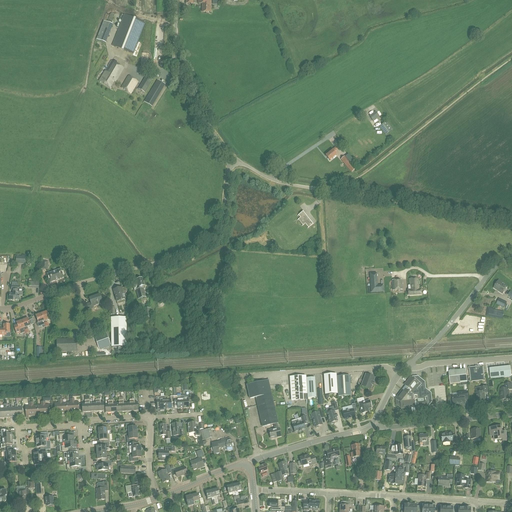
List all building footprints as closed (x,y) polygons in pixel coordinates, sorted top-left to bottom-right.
[(211,4),(211,0),(198,0),(198,3),(202,4),(202,12),(210,12),(210,4),(211,4)] [(112,46),(133,54),(145,23),(124,14),(112,46)] [(113,24),(103,21),(96,39),(106,43),(113,24)] [(111,89),(124,68),(111,61),(105,71),(99,81),(111,89)] [(130,94),(138,82),(128,76),(121,88),(130,94)] [(145,93),(153,80),(146,76),(138,89),(145,93)] [(165,84),(157,80),(144,102),(152,106),(165,84)] [(369,116),(373,121),(379,117),(376,112),(369,116)] [(379,127),(386,135),(393,130),(386,121),(379,127)] [(337,150),(335,148),(325,155),(330,161),(337,155),(334,152),(337,150)] [(351,172),(355,169),(345,156),(341,160),(351,172)] [(309,227),(310,227),(313,224),(303,211),(298,215),(300,218),(298,219),(303,225),(305,224),(308,228),(309,227)] [(16,264),(18,264),(25,264),(25,258),(26,258),(26,255),(22,255),(22,256),(16,256),(16,264)] [(60,269),(47,274),(50,283),(63,278),(63,275),(64,275),(63,271),(61,272),(60,269)] [(142,286),(144,285),(142,278),(136,280),(137,284),(133,285),(134,290),(137,290),(139,299),(145,297),(142,286)] [(421,294),(421,290),(419,290),(418,278),(409,279),(409,285),(408,285),(408,289),(408,295),(421,294)] [(403,290),(402,279),(392,280),(392,290),(403,290)] [(502,294),(508,286),(499,280),(493,288),(502,294)] [(370,286),(371,293),(384,292),(384,285),(377,285),(370,286)] [(125,299),(121,287),(113,290),(117,302),(125,299)] [(103,303),(100,295),(89,298),(91,303),(85,305),(87,310),(93,308),(92,307),(103,303)] [(497,309),(503,311),(507,302),(499,298),(496,304),(499,305),(497,309)] [(490,309),(489,314),(503,317),(503,312),(490,309)] [(47,312),(41,314),(44,321),(50,319),(47,312)] [(45,323),(44,321),(41,314),(35,316),(38,322),(37,323),(38,327),(43,325),(44,328),(46,327),(45,323)] [(127,317),(111,318),(111,347),(127,347),(127,317)] [(28,319),(22,321),(24,328),(25,328),(27,334),(29,333),(27,327),(30,326),(28,319)] [(16,323),(17,325),(14,326),(17,334),(19,333),(20,334),(24,333),(24,335),(27,334),(25,328),(24,328),(22,321),(16,323)] [(10,333),(10,325),(3,325),(3,329),(0,329),(0,335),(6,335),(6,333),(10,333)] [(111,346),(106,331),(94,335),(99,350),(111,346)] [(77,351),(77,338),(70,338),(57,338),(57,352),(77,351)] [(470,367),(469,369),(470,380),(472,381),(483,380),(485,378),(483,367),(482,366),(470,367)] [(510,366),(490,368),(491,378),(511,376),(510,366)] [(467,382),(466,369),(449,371),(450,384),(467,382)] [(325,395),(337,394),(336,374),(324,375),(325,395)] [(366,374),(361,386),(370,389),(372,385),(373,385),(374,382),(373,382),(375,378),(366,374)] [(306,376),(297,377),(297,379),(290,379),(290,387),(292,386),(292,394),(294,394),(294,401),(303,400),(307,400),(306,376)] [(351,396),(350,376),(337,377),(338,396),(351,396)] [(402,390),(395,399),(396,405),(401,408),(401,409),(413,407),(413,406),(415,406),(417,406),(417,408),(426,407),(428,407),(432,402),(431,393),(426,389),(425,382),(418,376),(411,377),(404,385),(408,388),(407,390),(405,389),(403,391),(402,390)] [(314,378),(306,378),(307,393),(315,393),(314,378)] [(273,424),(277,423),(278,423),(271,394),(269,380),(246,385),(250,399),(256,398),(262,427),(273,424)] [(511,388),(511,383),(505,384),(505,387),(505,389),(500,389),(501,392),(500,393),(500,395),(501,396),(501,400),(504,399),(504,400),(506,400),(507,400),(507,399),(510,399),(509,390),(511,389),(511,388)] [(476,392),(477,402),(480,402),(480,403),(484,402),(484,401),(485,401),(484,393),(488,392),(487,386),(481,387),(481,390),(480,391),(476,392)] [(453,396),(453,404),(465,403),(465,399),(468,399),(468,391),(459,392),(459,396),(453,396)] [(177,409),(183,408),(182,399),(183,399),(183,395),(177,396),(176,396),(173,396),(174,403),(177,402),(177,409)] [(188,402),(191,401),(191,395),(187,395),(188,399),(183,399),(182,399),(183,408),(189,408),(188,402)] [(170,400),(165,400),(166,409),(171,409),(171,403),(174,403),(173,396),(170,396),(170,400)] [(166,409),(165,400),(165,397),(159,397),(156,397),(156,404),(159,403),(160,407),(160,410),(160,411),(164,411),(164,409),(166,409)] [(363,398),(357,399),(358,404),(359,403),(361,414),(362,413),(362,414),(363,415),(365,414),(365,413),(369,412),(368,409),(371,408),(370,405),(371,404),(372,404),(371,402),(370,401),(370,402),(369,401),(364,402),(363,398)] [(337,421),(336,417),(337,417),(336,414),(335,415),(334,411),(338,410),(336,402),(332,403),(333,407),(326,409),(330,423),(331,425),(334,424),(333,422),(337,421)] [(344,419),(345,419),(345,421),(348,420),(348,418),(348,419),(351,418),(355,417),(353,411),(357,410),(355,404),(352,404),(353,409),(342,412),(344,419)] [(311,414),(312,417),(315,427),(316,428),(319,427),(318,426),(322,425),(320,418),(323,417),(321,410),(318,411),(318,412),(311,414)] [(305,429),(304,425),(307,424),(305,416),(301,417),(301,418),(292,421),(293,425),(292,425),(295,432),(299,431),(299,432),(301,431),(301,430),(305,429)] [(198,425),(195,425),(195,423),(188,423),(188,434),(195,433),(195,436),(199,436),(198,429),(198,425)] [(278,429),(277,423),(273,424),(274,429),(269,431),(270,438),(277,436),(277,437),(281,436),(279,428),(278,429)] [(136,427),(129,427),(129,424),(125,424),(126,431),(128,431),(128,433),(137,433),(136,427)] [(170,439),(170,437),(170,432),(170,426),(166,426),(166,424),(159,425),(160,436),(165,436),(165,440),(167,439),(170,439)] [(180,435),(180,436),(181,439),(184,439),(183,436),(183,429),(180,429),(180,427),(179,427),(179,424),(172,424),(173,436),(180,435)] [(110,428),(109,428),(109,425),(102,425),(102,428),(98,429),(98,435),(107,434),(107,431),(110,431),(110,428)] [(507,440),(506,431),(502,431),(501,426),(490,427),(491,436),(494,436),(494,440),(503,439),(503,441),(507,440)] [(211,438),(209,429),(202,431),(204,440),(211,438)] [(480,429),(470,430),(471,438),(471,439),(481,438),(480,429)] [(0,437),(2,437),(2,440),(12,439),(12,434),(9,434),(9,430),(0,430),(0,437)] [(448,433),(441,434),(442,441),(442,443),(450,442),(450,440),(453,440),(453,442),(456,442),(456,436),(456,435),(452,435),(452,432),(448,432),(448,433)] [(36,437),(36,442),(46,441),(46,438),(48,438),(48,433),(45,433),(46,436),(36,437)] [(126,436),(126,443),(129,443),(130,443),(130,439),(137,439),(137,433),(128,433),(128,436),(126,436)] [(63,443),(65,443),(73,442),(73,436),(65,437),(65,434),(59,434),(59,440),(63,439),(63,443)] [(103,441),(103,444),(110,443),(109,440),(110,440),(110,437),(107,437),(107,434),(98,435),(99,441),(103,441)] [(428,441),(428,434),(423,435),(423,434),(420,434),(420,435),(419,435),(420,442),(424,442),(424,445),(428,444),(428,442),(428,441)] [(231,449),(232,449),(229,438),(224,440),(226,446),(224,447),(224,448),(224,451),(228,450),(228,451),(231,450),(231,449)] [(0,442),(0,448),(6,448),(6,445),(12,445),(12,439),(2,440),(2,442),(0,442)] [(215,456),(215,454),(219,453),(218,448),(221,448),(221,449),(224,448),(224,447),(226,446),(224,440),(221,440),(221,441),(211,443),(214,454),(214,456),(215,456)] [(45,447),(45,450),(46,450),(50,450),(52,449),(52,446),(50,446),(50,444),(46,445),(46,441),(36,442),(36,448),(45,447)] [(68,448),(76,448),(75,442),(73,442),(65,443),(65,446),(62,446),(62,452),(68,451),(68,448)] [(96,447),(97,453),(106,452),(106,448),(109,448),(109,443),(110,443),(103,444),(102,444),(102,446),(96,447)] [(127,447),(129,447),(129,450),(132,450),(132,453),(140,452),(140,446),(133,447),(133,443),(130,443),(129,443),(126,443),(127,443),(127,447)] [(359,444),(352,445),(353,453),(351,453),(352,458),(361,456),(359,444)] [(469,450),(470,450),(472,449),(472,444),(461,444),(461,451),(465,451),(465,452),(469,452),(469,450)] [(402,445),(395,445),(394,445),(394,446),(392,446),(391,451),(395,452),(395,455),(403,454),(402,445)] [(159,451),(158,451),(158,456),(159,456),(159,458),(159,461),(164,461),(164,458),(169,458),(169,451),(172,452),(172,447),(165,447),(165,451),(159,451)] [(379,461),(380,456),(380,455),(385,455),(385,447),(377,447),(376,456),(377,456),(377,458),(375,458),(374,461),(379,461)] [(6,448),(0,448),(3,449),(3,452),(4,452),(4,458),(16,457),(16,451),(11,451),(11,448),(6,448)] [(340,455),(338,448),(326,451),(328,456),(324,457),(324,464),(326,469),(332,467),(331,463),(330,463),(329,459),(340,455)] [(46,450),(50,450),(46,450),(45,450),(40,450),(40,453),(34,454),(34,460),(47,459),(47,453),(46,453),(46,450)] [(205,467),(201,458),(201,457),(204,456),(202,450),(196,452),(199,459),(190,462),(193,470),(198,469),(205,467)] [(78,461),(78,455),(70,455),(70,452),(64,453),(64,458),(68,458),(68,462),(70,461),(78,461)] [(103,459),(103,462),(105,462),(110,461),(109,456),(106,457),(106,452),(97,453),(97,459),(103,459)] [(141,458),(140,452),(132,453),(132,455),(130,455),(130,462),(133,461),(133,458),(141,458)] [(309,455),(304,456),(300,457),(301,461),(298,462),(299,466),(310,463),(310,465),(316,463),(314,455),(309,457),(309,455)] [(4,463),(4,466),(12,467),(14,467),(14,466),(14,463),(16,462),(16,457),(4,458),(4,463)] [(449,464),(459,465),(460,458),(457,458),(457,457),(450,457),(449,464)] [(43,463),(43,460),(47,459),(34,460),(35,466),(41,465),(41,469),(47,469),(46,463),(43,463)] [(80,466),(80,460),(78,461),(70,461),(70,465),(66,465),(67,470),(73,470),(73,467),(80,466)] [(111,461),(110,461),(105,462),(105,464),(97,465),(98,471),(108,470),(108,467),(111,466),(111,461)] [(281,472),(275,473),(278,482),(281,480),(280,476),(282,475),(282,476),(289,474),(287,470),(288,470),(285,462),(279,464),(281,472)] [(409,473),(409,465),(406,465),(400,463),(400,465),(403,465),(403,466),(406,467),(406,473),(409,473)] [(268,471),(266,464),(258,467),(261,473),(262,473),(263,476),(268,475),(266,471),(268,471)] [(170,480),(167,474),(171,473),(168,465),(165,466),(166,470),(158,473),(160,478),(161,477),(163,483),(170,480)] [(170,468),(171,470),(173,476),(176,475),(177,477),(188,473),(185,467),(175,471),(174,469),(173,467),(170,468)] [(391,484),(399,484),(399,483),(404,484),(405,472),(404,472),(404,468),(396,468),(396,473),(397,473),(396,475),(392,474),(392,475),(390,475),(389,482),(391,483),(391,484)] [(495,482),(496,478),(500,479),(500,472),(487,471),(487,482),(495,482)] [(430,479),(430,473),(427,472),(426,475),(418,475),(417,486),(426,486),(426,479),(430,479)] [(452,483),(453,475),(447,475),(447,478),(438,477),(438,482),(439,482),(438,485),(449,485),(449,483),(452,483)] [(470,489),(471,480),(464,480),(464,475),(457,475),(457,486),(463,487),(463,488),(470,489)] [(29,498),(28,490),(34,489),(34,482),(28,482),(28,488),(26,488),(26,489),(17,490),(17,494),(19,494),(19,502),(27,502),(27,498),(29,498)] [(102,482),(102,483),(97,484),(97,485),(97,489),(97,494),(96,494),(97,500),(98,500),(105,499),(104,491),(108,491),(107,482),(102,482)] [(129,498),(133,497),(139,496),(138,488),(137,484),(131,486),(132,489),(132,492),(128,493),(129,498)] [(207,498),(211,498),(212,501),(213,505),(215,504),(212,490),(206,492),(207,498)] [(175,497),(178,504),(184,502),(181,494),(175,497)] [(244,504),(243,501),(240,501),(240,498),(239,498),(238,494),(235,495),(236,499),(237,499),(238,505),(244,504)] [(54,501),(53,497),(49,498),(49,495),(46,496),(46,498),(45,498),(46,505),(47,506),(49,506),(50,507),(52,506),(53,505),(53,501),(54,501)] [(194,507),(194,505),(193,502),(191,495),(186,497),(188,507),(192,506),(192,507),(194,507)] [(278,500),(269,500),(269,506),(271,506),(271,510),(284,511),(284,507),(281,507),(281,500),(278,500)] [(319,509),(319,502),(309,501),(309,502),(303,502),(303,510),(309,511),(309,508),(313,508),(313,510),(314,511),(317,511),(318,510),(318,509),(319,509)] [(340,506),(340,511),(341,511),(352,511),(352,510),(349,510),(349,502),(343,502),(342,502),(341,503),(341,504),(341,505),(341,506),(340,506)]
